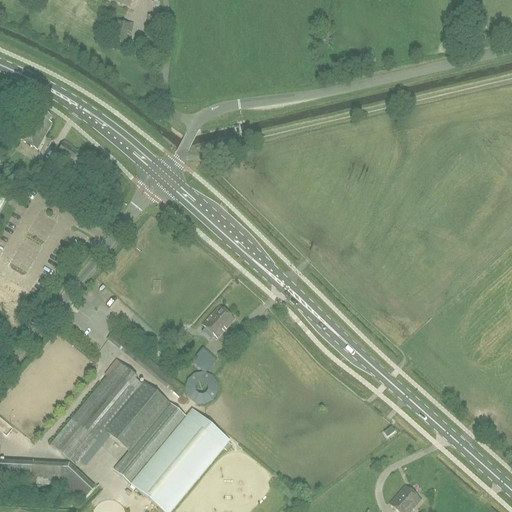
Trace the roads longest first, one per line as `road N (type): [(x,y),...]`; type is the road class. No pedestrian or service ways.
road 1 (primary): [(511,491),(165,174)]
road 2 (unclassified): [(195,121),(238,104),(511,50)]
road 3 (unclassified): [(0,375),(165,174)]
road 4 (primary): [(165,174),(80,107),(0,66)]
road 5 (unclassified): [(195,121),(164,101),(165,0)]
